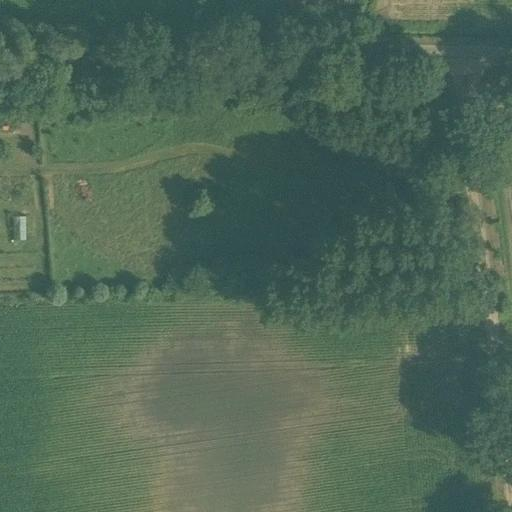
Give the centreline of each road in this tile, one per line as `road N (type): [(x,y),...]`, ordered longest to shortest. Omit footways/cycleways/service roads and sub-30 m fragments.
road 1 (unclassified): [(511,64),(0,67)]
road 2 (track): [(511,460),(462,64)]
